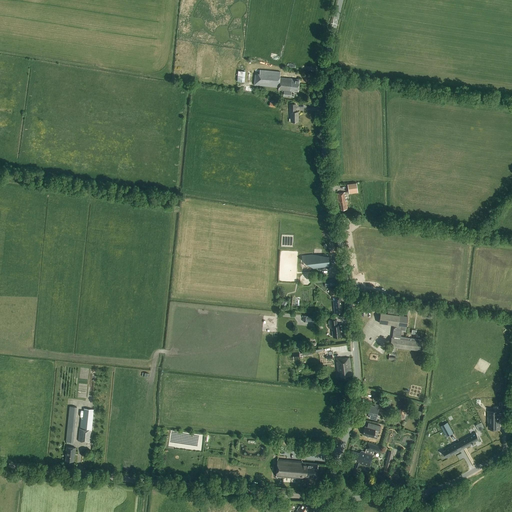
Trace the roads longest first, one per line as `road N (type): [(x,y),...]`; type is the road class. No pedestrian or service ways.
road 1 (tertiary): [(320,500),(357,379),(322,106),(340,0)]
road 2 (tertiary): [(320,500),(0,463)]
